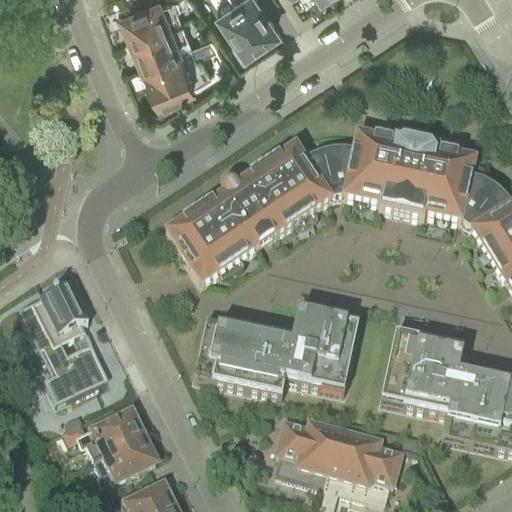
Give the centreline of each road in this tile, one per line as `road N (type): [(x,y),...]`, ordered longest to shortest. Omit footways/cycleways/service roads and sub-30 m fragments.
road 1 (residential): [(137,181),(411,0)]
road 2 (residential): [(212,511),(88,248),(85,223)]
road 3 (residential): [(137,181),(69,0)]
